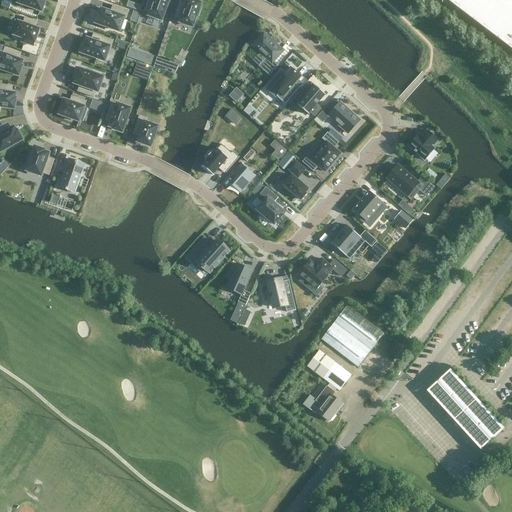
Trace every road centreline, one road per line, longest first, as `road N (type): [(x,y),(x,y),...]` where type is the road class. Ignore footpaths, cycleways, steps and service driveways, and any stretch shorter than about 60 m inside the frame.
road 1 (residential): [(249,0),(372,99),(386,114),(387,132),(297,240),(276,249),(203,190),(152,162)]
road 2 (residential): [(152,162),(49,127),(42,113),(75,0)]
road 3 (unclassified): [(290,511),(407,362)]
road 4 (unknown): [(511,416),(489,445),(456,451),(422,400),(416,370)]
